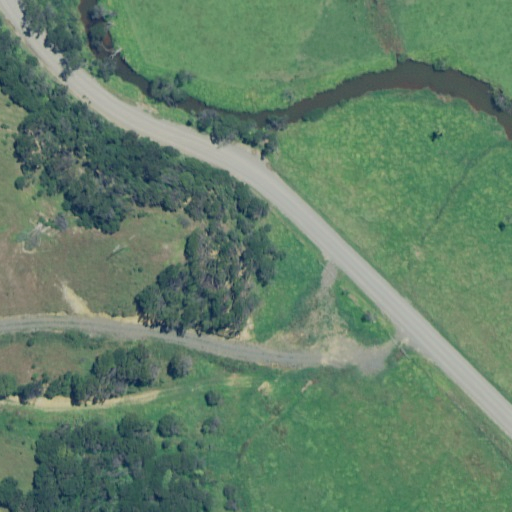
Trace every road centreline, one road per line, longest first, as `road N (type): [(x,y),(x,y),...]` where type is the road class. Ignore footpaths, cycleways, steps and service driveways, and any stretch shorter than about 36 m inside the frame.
road 1 (unclassified): [(3,0),(46,54),(110,111),(222,157),(271,187),(511,419)]
road 2 (track): [(416,326),(342,353),(250,349),(130,328),(0,329)]
